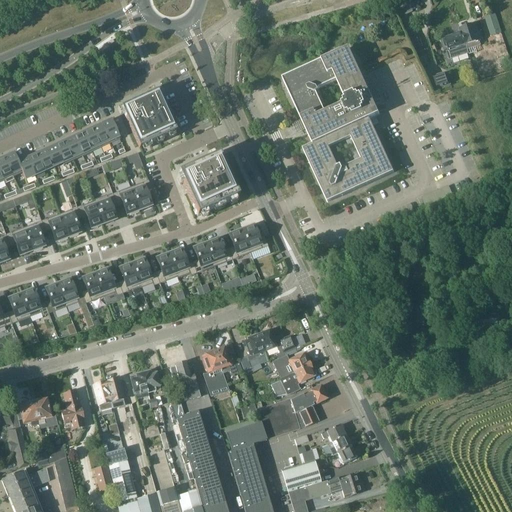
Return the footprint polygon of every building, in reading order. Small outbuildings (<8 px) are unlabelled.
[(461,34),(465,47),(467,51),(480,47),(478,42),(479,42),(473,25),(460,30),(461,34)] [(465,47),(461,34),(444,39),(448,53),(461,49),(461,48),(465,47)] [(349,48),(348,48),(282,78),(302,122),(296,124),(299,131),(305,128),(312,144),(303,149),(303,150),(327,202),(327,203),(328,203),(393,173),(394,172),(394,171),(370,119),(379,115),(379,114),(349,48)] [(501,59),(504,69),(511,67),(508,57),(501,59)] [(451,87),(446,73),(431,78),(436,92),(451,87)] [(126,105),(121,108),(129,125),(139,149),(176,132),(158,91),(126,105)] [(111,120),(102,125),(110,144),(120,140),(111,120)] [(101,148),(110,144),(102,125),(92,129),(101,148)] [(101,148),(92,129),(83,133),(92,152),(101,148)] [(92,152),(83,133),(74,137),(83,157),(92,152)] [(74,137),(64,141),(73,161),(83,157),(74,137)] [(64,165),(73,161),(64,141),(55,146),(63,163),(64,165)] [(55,146),(46,150),(54,167),(63,163),(55,146)] [(46,150),(37,154),(44,171),(54,167),(46,150)] [(4,158),(13,177),(22,173),(18,163),(14,153),(4,158)] [(37,154),(27,158),(35,176),(44,171),(37,154)] [(130,163),(139,160),(137,154),(128,158),(130,163)] [(219,156),(178,174),(197,217),(238,198),(219,156)] [(0,159),(0,172),(4,181),(5,184),(14,180),(13,177),(4,158),(0,159)] [(25,180),(35,176),(27,158),(18,163),(22,173),(25,180)] [(121,160),(110,164),(113,171),(124,167),(121,160)] [(130,188),(139,211),(151,206),(147,194),(152,192),(148,181),(130,188)] [(69,189),(66,182),(60,184),(63,191),(69,189)] [(452,195),(448,186),(422,197),(426,207),(452,195)] [(139,211),(130,188),(113,194),(117,206),(122,204),(127,216),(139,211)] [(95,201),(104,225),(116,220),(111,208),(117,206),(113,194),(95,201)] [(104,225),(95,201),(77,208),(81,219),(87,217),(91,229),(104,225)] [(76,221),(81,219),(77,208),(59,215),(68,238),(80,233),(76,221)] [(59,215),(42,221),(46,233),(52,230),(57,242),(68,238),(59,215)] [(481,215),(468,219),(471,228),(484,224),(481,215)] [(40,235),(46,233),(42,221),(24,228),(33,251),(45,247),(40,235)] [(241,231),(250,254),(268,247),(264,236),(257,238),(253,226),(241,231)] [(24,228),(6,235),(10,246),(16,244),(20,256),(33,251),(24,228)] [(250,254),(241,231),(229,235),(234,247),(228,249),(232,260),(250,254)] [(10,246),(6,235),(0,237),(0,263),(9,261),(4,249),(10,246)] [(405,237),(393,245),(399,253),(411,246),(405,237)] [(218,239),(205,244),(214,267),(232,260),(228,249),(222,251),(218,239)] [(196,274),(214,267),(205,244),(193,249),(198,261),(192,263),(196,274)] [(181,249),(168,254),(177,277),(189,273),(191,276),(196,274),(192,263),(187,265),(181,249)] [(326,252),(322,255),(325,263),(330,260),(329,258),(326,252)] [(159,284),(177,277),(168,254),(156,259),(161,271),(155,273),(159,284)] [(159,284),(155,273),(150,275),(144,259),(131,264),(140,288),(153,283),(154,286),(159,284)] [(124,281),(118,283),(123,294),(140,288),(131,264),(119,269),(124,281)] [(418,265),(405,274),(410,282),(423,272),(418,265)] [(94,274),(103,298),(115,293),(117,296),(123,294),(118,283),(113,285),(107,270),(94,274)] [(454,270),(443,276),(449,285),(460,279),(454,270)] [(86,304),(103,298),(94,274),(82,279),(87,291),(81,293),(86,304)] [(245,278),(240,280),(242,287),(248,284),(245,278)] [(86,304),(81,293),(76,295),(70,280),(58,284),(66,308),(78,303),(80,307),(86,304)] [(66,308),(58,284),(45,289),(50,301),(44,303),(49,314),(66,308)] [(33,290),(21,294),(29,318),(41,313),(43,317),(49,314),(44,303),(39,305),(33,290)] [(12,324),(29,318),(21,294),(8,299),(13,311),(7,313),(12,324)] [(94,326),(86,304),(80,307),(86,323),(88,328),(93,326),(94,326)] [(0,328),(12,324),(7,313),(2,315),(0,311),(0,328)] [(273,338),(271,331),(257,336),(263,353),(276,348),(274,342),(277,341),(282,354),(296,349),(291,336),(283,339),(281,335),(273,338)] [(258,359),(256,355),(263,353),(257,336),(244,341),(248,351),(247,351),(250,356),(243,359),(239,360),(243,372),(259,366),(259,365),(267,363),(264,356),(258,359)] [(216,352),(214,352),(220,370),(222,374),(229,371),(231,376),(236,374),(227,348),(221,350),(219,349),(217,350),(216,352)] [(211,383),(216,381),(212,372),(220,370),(214,352),(202,357),(211,383)] [(291,367),(294,373),(310,365),(307,358),(305,359),(303,355),(294,359),(293,358),(288,361),(286,357),(273,363),(276,370),(277,372),(279,370),(285,368),(285,370),(291,367)] [(186,383),(187,387),(188,391),(191,400),(194,400),(200,398),(198,389),(194,374),(191,375),(187,362),(181,364),(179,363),(176,364),(175,365),(175,366),(176,367),(170,369),(175,385),(179,384),(179,385),(186,383)] [(314,377),(312,373),(314,373),(310,365),(294,373),(279,380),(280,381),(271,385),(276,397),(286,395),(287,396),(300,390),(297,385),(314,377)] [(251,369),(244,372),(246,377),(253,373),(251,369)] [(142,375),(147,393),(155,391),(155,392),(161,390),(156,373),(156,372),(151,373),(151,372),(149,373),(147,371),(141,373),(142,375)] [(142,375),(141,373),(137,374),(136,376),(135,376),(135,377),(130,379),(131,380),(133,390),(132,390),(133,396),(135,395),(136,401),(148,398),(147,393),(142,375)] [(119,381),(106,384),(111,404),(113,410),(119,408),(117,402),(124,400),(119,381)] [(112,410),(113,410),(111,404),(106,384),(100,385),(99,384),(94,385),(95,387),(93,387),(100,413),(112,410)] [(327,399),(326,397),(327,395),(326,393),(323,392),(320,386),(296,398),(300,404),(310,399),(312,404),(313,406),(327,399)] [(62,395),(63,396),(66,411),(60,412),(64,427),(69,426),(71,431),(84,428),(83,423),(83,422),(80,408),(79,408),(76,393),(76,392),(70,393),(69,393),(66,393),(65,395),(62,395)] [(45,399),(43,398),(41,399),(40,401),(32,402),(38,425),(41,425),(40,420),(51,417),(46,399),(45,399)] [(259,418),(224,429),(233,452),(253,445),(300,430),(299,429),(304,427),(305,428),(318,422),(310,405),(312,404),(310,399),(300,404),(296,398),(290,401),(290,399),(256,410),(259,418)] [(151,409),(158,407),(156,400),(149,402),(151,409)] [(38,425),(32,402),(26,404),(24,403),(22,403),(21,405),(19,405),(23,424),(30,422),(32,427),(38,425)] [(244,420),(257,415),(253,404),(240,408),(244,420)] [(11,417),(10,414),(0,411),(0,423),(11,426),(12,429),(8,431),(11,442),(7,443),(10,452),(13,452),(18,469),(28,464),(17,416),(11,417)] [(197,413),(176,419),(181,436),(203,430),(197,413)] [(332,444),(346,437),(345,436),(340,426),(321,435),(323,440),(329,437),(331,442),(331,443),(332,444)] [(157,428),(147,431),(149,439),(159,436),(157,428)] [(203,430),(181,436),(182,440),(186,453),(208,447),(207,445),(203,430)] [(296,446),(308,442),(306,436),(294,440),(296,446)] [(346,437),(332,444),(327,446),(322,448),(327,458),(333,457),(337,455),(351,448),(351,447),(346,437)] [(253,446),(228,454),(233,469),(257,461),(253,446)] [(63,447),(45,451),(45,452),(49,465),(54,463),(66,458),(63,447)] [(208,447),(186,453),(191,470),(213,463),(208,447)] [(351,448),(337,455),(342,465),(356,459),(351,448)] [(136,498),(127,463),(124,450),(105,455),(108,467),(118,503),(136,498)] [(304,464),(315,461),(312,451),(302,454),(304,464)] [(46,456),(36,458),(39,468),(48,465),(46,456)] [(257,461),(233,469),(238,485),(262,477),(257,461)] [(67,463),(55,466),(56,471),(68,468),(67,463)] [(213,463),(191,470),(195,484),(196,486),(218,480),(213,463)] [(313,463),(281,472),(288,494),(319,484),(313,463)] [(98,493),(111,489),(105,467),(92,470),(98,493)] [(32,487),(49,481),(46,468),(27,476),(29,479),(4,490),(8,498),(32,488),(32,487)] [(68,468),(56,471),(57,477),(70,474),(68,468)] [(4,490),(29,479),(27,476),(24,469),(13,474),(13,476),(1,481),(4,490)] [(70,474),(57,477),(59,483),(71,480),(70,474)] [(327,482),(288,494),(293,511),(306,511),(304,502),(328,495),(328,496),(331,495),(331,496),(342,492),(344,499),(362,494),(355,476),(339,481),(338,479),(327,483),(327,482)] [(262,477),(238,485),(242,500),(266,492),(262,477)] [(71,480),(59,483),(60,488),(73,485),(71,480)] [(218,480),(196,486),(201,503),(223,496),(218,480)] [(73,485),(60,488),(61,494),(74,491),(73,485)] [(11,507),(36,496),(32,488),(8,498),(11,507)] [(161,511),(179,511),(177,503),(174,490),(156,495),(160,507),(161,511)] [(74,491),(61,494),(63,500),(75,497),(74,491)] [(266,492),(242,500),(245,511),(258,511),(271,508),(266,492)] [(139,511),(159,511),(155,495),(153,496),(136,500),(139,511)] [(13,511),(21,511),(39,505),(36,496),(11,507),(13,511)] [(227,511),(223,496),(201,503),(202,506),(203,511),(227,511)] [(75,497),(63,500),(64,505),(77,502),(75,497)] [(77,502),(64,505),(65,511),(78,508),(77,502)] [(138,511),(136,502),(116,508),(117,511),(138,511)]
